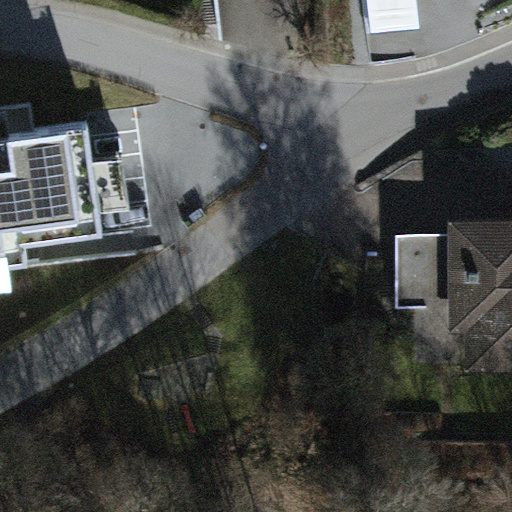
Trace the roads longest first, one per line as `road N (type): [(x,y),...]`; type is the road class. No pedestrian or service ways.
road 1 (residential): [(370,124),(183,278),(0,389)]
road 2 (residential): [(0,19),(104,22),(370,124)]
road 3 (residential): [(511,66),(370,124)]
